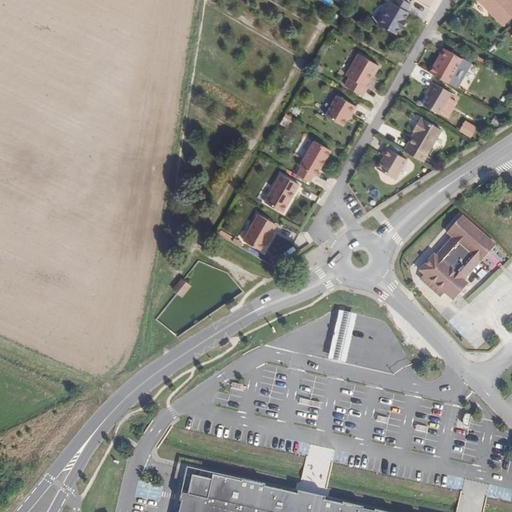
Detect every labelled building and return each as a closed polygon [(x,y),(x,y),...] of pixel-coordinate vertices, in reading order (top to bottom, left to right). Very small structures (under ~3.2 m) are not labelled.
[(399,23),(401,19),(399,18),(403,11),(401,10),(404,3),(399,0),(387,0),(386,2),(384,1),(373,23),(391,33),(395,26),(397,27),(399,23)] [(502,26),(511,15),(511,0),(478,0),(477,1),(502,26)] [(435,66),(432,65),(428,73),(455,88),(470,63),(444,49),(438,61),(437,63),(435,66)] [(371,78),(377,67),(356,55),(344,77),(348,78),(343,87),(361,97),(365,88),(363,88),(368,79),(369,77),(371,78)] [(427,89),(430,90),(428,93),(427,96),(422,105),(447,118),(455,104),(447,99),(450,92),(431,82),(427,89)] [(351,116),(355,108),(335,97),(324,118),(342,127),(346,120),(347,117),(348,115),(351,116)] [(499,126),(503,118),(495,114),(491,122),(499,126)] [(284,118),(280,125),(286,128),(290,122),(284,118)] [(421,162),(440,130),(418,118),(413,127),(415,128),(414,130),(413,132),(402,152),(421,162)] [(478,125),(465,118),(459,129),(472,136),(478,125)] [(322,165),(329,152),(312,143),(298,169),(299,170),(295,177),(308,184),(312,177),(315,178),(322,165)] [(395,180),(405,160),(384,149),(381,156),(383,156),(380,161),(375,170),(395,180)] [(289,202),(297,187),(279,177),(263,205),(282,216),(287,207),(285,206),(286,204),(287,201),(289,202)] [(470,265),(475,259),(480,263),(494,246),(461,217),(446,233),(451,238),(434,257),(433,256),(418,272),(428,280),(448,298),(452,301),(466,285),(462,282),(470,274),(465,270),(467,268),(470,271),(473,268),(470,265)] [(269,244),(273,236),(272,235),(276,228),(257,218),(243,245),(261,255),(264,248),(265,246),(267,243),(269,244)] [(219,233),(217,238),(238,250),(241,246),(219,233)] [(279,265),(275,259),(269,263),(273,269),(279,265)] [(182,298),(192,286),(184,280),(174,292),(177,294),(182,298)] [(448,298),(428,280),(424,285),(444,302),(448,298)] [(235,301),(228,305),(230,310),(238,305),(235,301)] [(345,363),(356,315),(339,311),(328,360),(345,363)] [(244,386),(233,383),(231,390),(243,392),(244,386)] [(310,401),(299,399),(298,405),(309,407),(310,401)] [(322,403),(311,401),(310,407),(321,409),(322,403)] [(473,411),(461,409),(457,427),(469,429),(473,411)] [(389,418),(377,416),(376,422),(387,424),(389,418)] [(428,427),(416,425),(415,431),(427,434),(428,427)] [(211,476),(200,473),(198,479),(210,482),(211,476)] [(363,511),(362,511),(363,509),(341,504),(340,506),(325,503),(325,499),(317,498),(305,495),(297,494),(297,497),(279,493),(264,489),(264,487),(241,482),(240,484),(211,476),(210,482),(198,479),(191,478),(189,486),(188,493),(184,493),(179,511),(363,511)]
